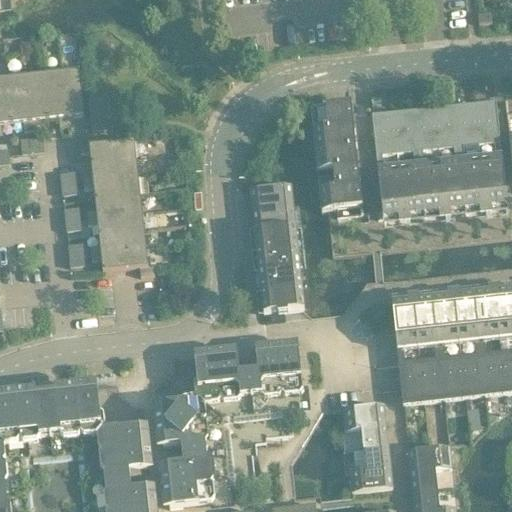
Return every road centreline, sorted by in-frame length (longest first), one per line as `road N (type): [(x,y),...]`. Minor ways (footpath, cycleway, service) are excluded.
road 1 (residential): [(187,332),(212,340),(330,330),(338,391)]
road 2 (residential): [(66,354),(47,165)]
road 3 (residential): [(330,74),(511,56)]
road 4 (residential): [(66,354),(162,344),(187,332)]
